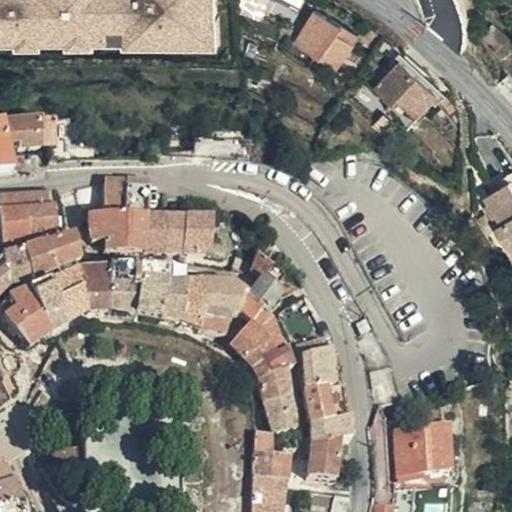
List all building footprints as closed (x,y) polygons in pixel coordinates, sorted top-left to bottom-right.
[(0,0),(0,42),(224,42),(224,0),(0,0)] [(337,70),(359,36),(316,10),(295,44),(337,70)] [(507,39),(494,25),(484,36),(498,49),(496,52),(503,59),(509,53),(501,45),(507,39)] [(409,127),(445,88),(434,77),(430,80),(404,56),(374,88),(386,99),(384,102),(390,107),(389,108),(409,127)] [(511,81),(508,77),(497,86),(511,105),(511,81)] [(391,126),(381,115),(368,125),(378,137),(391,126)] [(0,150),(3,149),(14,147),(16,153),(37,151),(36,130),(36,125),(0,129),(0,150)] [(65,128),(43,130),(44,151),(51,150),(51,146),(66,146),(65,128)] [(0,150),(0,174),(11,172),(7,161),(3,149),(0,150)] [(511,174),(496,185),(499,191),(487,200),(504,225),(500,227),(511,245),(511,174)] [(124,220),(125,186),(102,185),(102,220),(124,220)] [(145,187),(125,186),(124,220),(102,220),(86,222),(88,245),(102,244),(102,254),(142,255),(145,187)] [(165,196),(145,187),(142,255),(162,256),(164,222),(165,196)] [(0,202),(0,247),(26,245),(55,239),(50,213),(43,213),(41,199),(0,202)] [(164,222),(162,256),(206,258),(207,223),(164,222)] [(70,241),(43,249),(53,276),(77,265),(70,241)] [(53,276),(43,249),(20,256),(20,257),(29,286),(53,276)] [(251,263),(247,274),(257,286),(246,298),(237,318),(247,327),(258,314),(262,318),(264,317),(278,299),(279,300),(293,293),(255,254),(251,263)] [(29,286),(20,257),(0,260),(0,272),(6,292),(29,286)] [(237,258),(232,271),(245,277),(247,274),(251,263),(237,258)] [(107,315),(131,318),(135,269),(105,270),(106,274),(107,315)] [(158,322),(166,270),(135,269),(131,318),(158,322)] [(158,322),(180,325),(183,287),(182,275),(166,270),(158,322)] [(84,316),(107,315),(106,274),(74,276),(84,316)] [(64,328),(84,316),(74,276),(45,287),(64,328)] [(228,317),(237,318),(246,298),(229,285),(197,284),(197,286),(198,311),(228,317)] [(224,337),(228,317),(198,311),(197,286),(183,287),(180,325),(224,337)] [(49,337),(64,328),(45,287),(23,296),(49,337)] [(26,352),(49,337),(23,296),(3,304),(10,316),(0,322),(8,334),(26,352)] [(282,319),(301,307),(297,302),(279,314),(282,319)] [(273,359),(283,354),(269,323),(264,317),(262,318),(258,314),(247,327),(262,339),(273,359)] [(250,372),(273,359),(262,339),(247,327),(227,348),(244,365),(250,372)] [(321,343),(296,349),(298,360),(298,361),(325,355),(321,343)] [(290,370),(283,354),(273,359),(250,372),(251,373),(256,383),(283,374),(283,373),(290,370)] [(328,360),(328,354),(325,355),(298,361),(301,392),(330,390),(328,360)] [(76,359),(67,365),(79,385),(91,383),(99,385),(105,388),(120,390),(123,364),(76,359)] [(330,390),(337,389),(335,359),(328,360),(330,390)] [(0,363),(0,407),(3,412),(13,404),(15,398),(7,385),(12,381),(13,375),(11,368),(7,364),(2,363),(0,363)] [(288,401),(283,374),(256,383),(263,407),(288,401)] [(344,422),(340,389),(337,389),(330,390),(301,392),(308,427),(344,422)] [(479,424),(492,422),(489,400),(476,402),(479,424)] [(293,435),(288,401),(263,407),(272,436),(281,452),(294,452),(293,435)] [(349,442),(346,421),(344,422),(308,427),(309,446),(338,444),(349,442)] [(443,475),(439,430),(394,433),(396,477),(410,476),(411,481),(429,481),(429,476),(443,475)] [(445,430),(439,430),(443,475),(448,474),(445,430)] [(268,441),(252,438),(249,511),(279,511),(286,463),(268,460),(268,441)] [(349,442),(338,444),(333,483),(348,486),(349,442)] [(333,483),(338,444),(309,446),(309,447),(306,478),(333,483)] [(79,452),(38,454),(38,470),(80,468),(79,452)] [(0,488),(9,485),(0,465),(0,488)] [(0,511),(19,511),(18,508),(9,485),(0,488),(0,511)]
